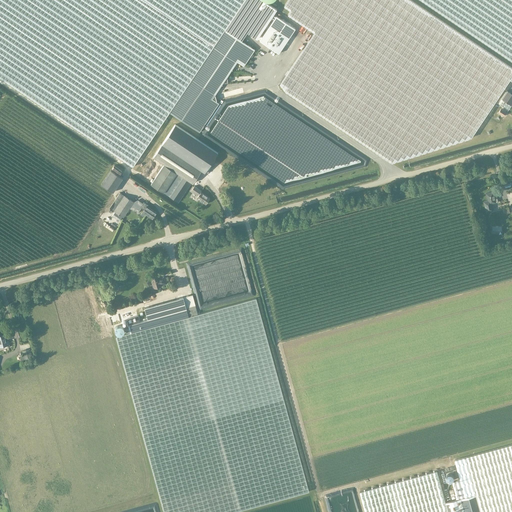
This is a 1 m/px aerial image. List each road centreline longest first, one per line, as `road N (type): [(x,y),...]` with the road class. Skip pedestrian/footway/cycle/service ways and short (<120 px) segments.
road 1 (unclassified): [(0,286),(511,146)]
road 2 (unknown): [(400,177),(280,93)]
